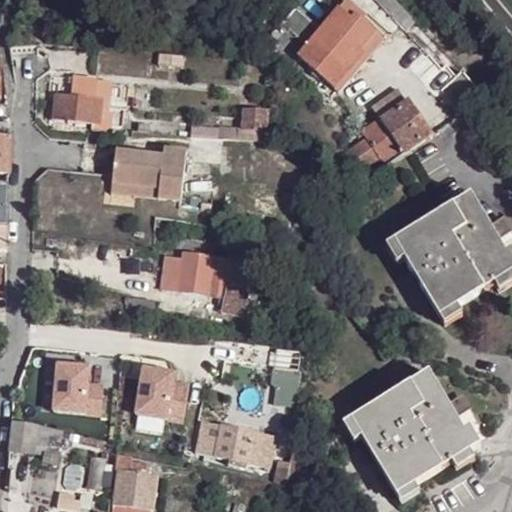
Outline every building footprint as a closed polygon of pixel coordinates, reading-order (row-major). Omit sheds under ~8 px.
[(375,0),(410,35),(420,26),(395,0),(375,0)] [(333,89),(364,55),(360,52),(376,37),(355,18),(351,22),(340,13),(299,58),(333,89)] [(187,59),(162,56),(162,67),(186,70),(187,59)] [(73,79),(71,98),(103,101),(108,101),(110,84),(73,79)] [(373,103),(383,116),(410,99),(401,86),(373,103)] [(52,123),(100,127),(103,101),(71,98),(56,97),(52,123)] [(410,99),(383,116),(366,127),(371,135),(346,150),(359,168),(382,152),(386,157),(402,147),(404,150),(432,133),(410,99)] [(108,101),(103,101),(100,127),(101,130),(109,132),(111,128),(111,109),(108,108),(108,101)] [(111,109),(111,128),(123,128),(124,111),(111,109)] [(246,114),(244,132),(253,134),(267,134),(267,114),(246,114)] [(140,135),(152,136),(153,129),(141,127),(140,135)] [(193,130),(192,140),(218,143),(218,130),(193,130)] [(218,130),(218,143),(223,143),(238,145),(240,133),(218,130)] [(244,132),(240,133),(238,145),(252,146),(253,134),(244,132)] [(265,148),(267,134),(253,134),(252,146),(265,148)] [(0,176),(8,177),(8,141),(0,140),(0,176)] [(402,147),(386,157),(388,161),(404,150),(402,147)] [(153,152),(152,159),(161,160),(162,153),(153,152)] [(152,159),(114,155),(110,187),(158,193),(157,203),(180,207),(184,156),(162,153),(161,160),(152,159)] [(110,187),(109,197),(157,203),(158,193),(110,187)] [(492,228),(474,199),(399,242),(407,260),(445,320),(460,309),(498,285),(511,275),(511,252),(508,255),(501,242),(492,228)] [(492,228),(501,242),(511,235),(511,224),(508,218),(492,228)] [(407,260),(399,242),(389,247),(400,264),(407,260)] [(247,266),(184,258),(183,263),(167,260),(163,290),(180,292),(179,294),(225,300),(222,316),(248,319),(251,293),(243,293),(247,266)] [(511,275),(498,285),(501,292),(511,286),(511,275)] [(156,300),(123,298),(121,321),(153,324),(156,300)] [(460,309),(445,320),(446,325),(464,315),(460,309)] [(290,356),(279,355),(276,377),(288,378),(284,415),(298,417),(306,357),(290,356)] [(85,372),(54,370),(50,415),(97,419),(100,388),(84,387),(85,372)] [(177,379),(147,372),(138,417),(183,426),(191,390),(176,387),(177,379)] [(432,375),(354,421),(364,438),(398,497),(418,487),(455,464),(473,454),(482,448),(472,430),(466,433),(458,419),(450,405),(432,375)] [(450,405),(458,419),(475,410),(466,395),(450,405)] [(356,443),(364,438),(354,421),(345,426),(356,443)] [(202,425),(196,456),(275,471),(280,440),(202,425)] [(37,431),(12,427),(10,456),(35,458),(35,445),(36,434),(37,431)] [(59,440),(36,434),(35,445),(55,451),(59,440)] [(35,445),(35,458),(54,459),(55,451),(35,445)] [(477,461),(473,454),(455,464),(459,472),(477,461)] [(119,461),(117,474),(147,477),(148,469),(132,467),(133,462),(119,461)] [(219,472),(218,479),(238,485),(240,480),(219,472)] [(140,511),(153,511),(158,478),(147,477),(117,474),(113,509),(140,511)] [(238,485),(218,479),(214,490),(235,496),(238,485)] [(422,493),(418,487),(398,497),(402,505),(422,493)]
